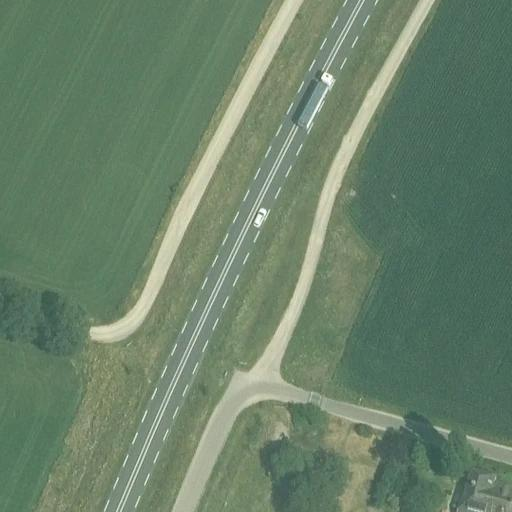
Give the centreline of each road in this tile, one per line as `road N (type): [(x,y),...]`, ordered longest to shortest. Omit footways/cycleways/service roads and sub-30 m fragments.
road 1 (primary): [(361,0),(268,178),(116,511)]
road 2 (track): [(0,313),(99,337),(121,332),(293,0)]
road 3 (track): [(261,387),(304,285),(335,173),(423,0)]
road 4 (unclassified): [(184,511),(243,385),(511,457)]
